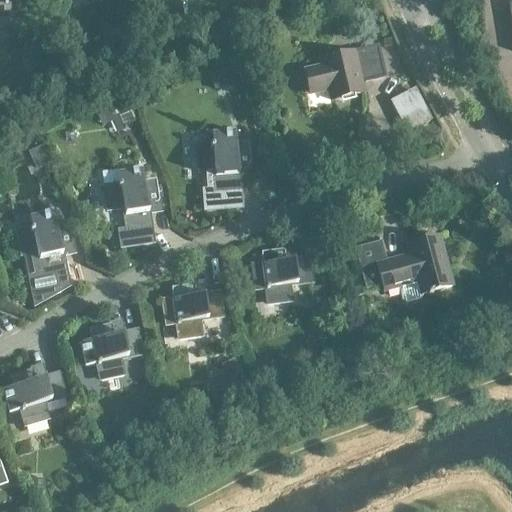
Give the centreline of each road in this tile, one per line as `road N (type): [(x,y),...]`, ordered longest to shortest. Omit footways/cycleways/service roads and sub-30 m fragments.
road 1 (residential): [(0,356),(70,311),(286,216),(474,151)]
road 2 (unclassified): [(407,12),(474,151)]
road 3 (unclassified): [(496,138),(433,2)]
